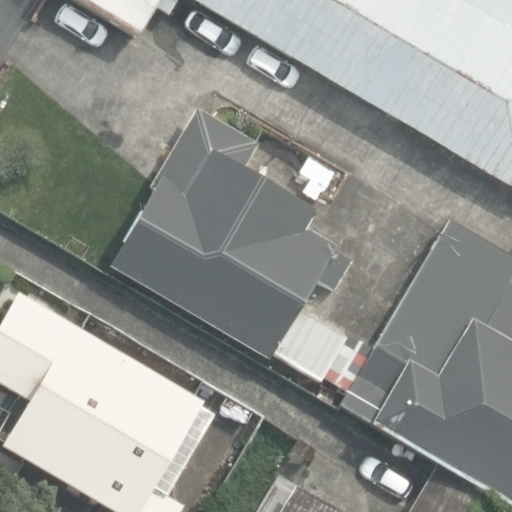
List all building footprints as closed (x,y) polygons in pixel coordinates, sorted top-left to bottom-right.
[(511,0),(192,0),(511,187),(511,0)] [(333,400),(431,457),(511,504),(511,502),(511,254),(443,214),(365,346),(294,305),(311,275),(328,285),(346,254),(298,226),(310,206),(236,163),(250,140),(192,106),(103,258),(263,352),(266,347),(315,375),(317,372),(342,386),(333,400)] [(178,511),(184,503),(153,485),(201,404),(16,295),(0,322),(0,384),(28,401),(2,444),(117,511),(178,511)] [(506,511),(511,504),(431,457),(399,511),(506,511)] [(338,511),(293,485),(277,511),(338,511)]
